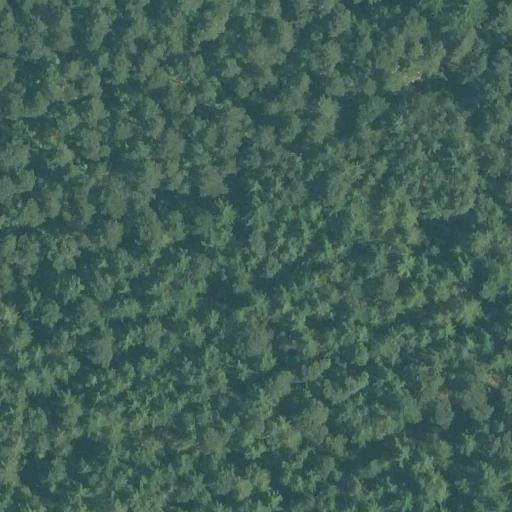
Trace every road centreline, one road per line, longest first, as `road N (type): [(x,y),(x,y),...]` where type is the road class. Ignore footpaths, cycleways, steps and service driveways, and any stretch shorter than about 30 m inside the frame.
road 1 (track): [(0,306),(444,76)]
road 2 (track): [(511,207),(444,76)]
